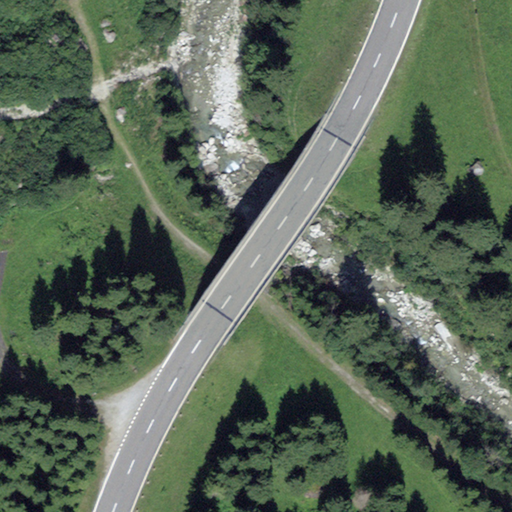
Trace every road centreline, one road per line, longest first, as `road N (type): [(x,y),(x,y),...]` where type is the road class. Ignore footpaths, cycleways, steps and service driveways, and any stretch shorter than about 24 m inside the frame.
road 1 (track): [(496,511),(261,296),(178,238),(149,201),(77,0)]
road 2 (primary): [(203,337),(360,100),(400,0)]
road 3 (primary): [(203,337),(132,459),(113,511)]
road 4 (track): [(159,409),(40,397),(0,362)]
road 5 (track): [(0,259),(7,242),(46,215),(110,198),(149,201)]
